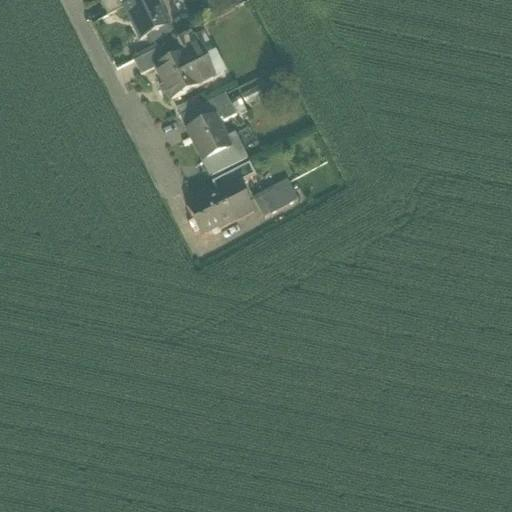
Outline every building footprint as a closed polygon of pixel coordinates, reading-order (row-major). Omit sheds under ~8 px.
[(106,19),(124,10),(118,0),(110,0),(99,6),(106,19)] [(129,0),(118,0),(124,10),(133,5),(129,0)] [(149,38),(152,44),(171,34),(168,28),(159,12),(161,11),(155,0),(143,0),(133,5),(124,10),(140,42),(149,38)] [(184,55),(192,70),(201,65),(186,37),(177,42),(184,55)] [(133,64),(140,78),(154,71),(184,55),(177,42),(133,64)] [(170,104),(199,89),(191,73),(193,72),(192,70),(184,55),(154,71),(170,104)] [(209,84),(201,65),(192,70),(193,72),(191,73),(199,89),(209,84)] [(178,119),(186,133),(215,118),(218,125),(236,116),(225,95),(178,119)] [(202,165),(203,164),(230,151),(225,142),(221,135),(223,134),(218,125),(215,118),(186,133),(202,165)] [(234,137),(225,142),(230,151),(203,164),(211,180),(247,163),(234,137)] [(211,185),(216,196),(237,185),(238,186),(255,178),(249,166),(211,185)] [(252,200),(264,221),(297,203),(286,182),(252,200)] [(253,215),(238,186),(237,185),(216,196),(186,211),(192,224),(198,234),(200,240),(210,235),(213,239),(219,236),(218,233),(253,215)] [(194,236),(198,234),(192,224),(188,226),(194,236)]
